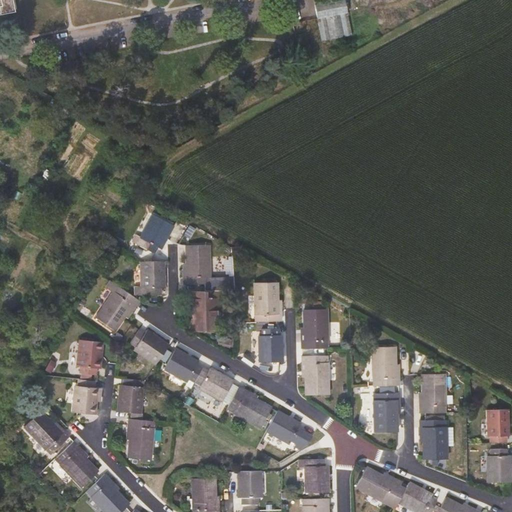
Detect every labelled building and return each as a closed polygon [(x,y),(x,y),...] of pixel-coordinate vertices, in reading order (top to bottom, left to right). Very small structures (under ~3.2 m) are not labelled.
[(346,1),(315,5),(320,41),(350,37),(346,1)] [(166,238),(173,225),(152,214),(140,238),(142,240),(139,246),(154,254),(158,247),(160,249),(166,238)] [(183,264),(183,277),(183,285),(209,284),(209,245),(186,245),(187,264),(183,264)] [(164,275),(164,261),(141,261),(141,288),(144,288),(144,295),(161,295),(162,288),(164,288),(164,275)] [(139,301),(117,286),(110,281),(105,287),(112,292),(95,317),(114,330),(124,316),(127,318),(132,311),(139,301)] [(277,300),(276,282),(254,282),(255,322),(281,321),(281,300),(277,300)] [(188,291),(188,299),(189,312),(192,312),(193,330),(216,330),(215,298),(222,298),(222,290),(188,291)] [(304,309),(304,327),(301,327),(301,349),(328,349),(327,309),(304,309)] [(282,347),(282,335),(279,335),(278,328),(261,329),(261,335),(259,335),(259,362),(282,362),(282,347)] [(156,336),(146,330),(145,333),(139,329),(130,343),(135,347),(133,349),(155,364),(168,345),(156,336)] [(230,348),(232,339),(227,338),(227,340),(220,338),(218,345),(230,348)] [(100,361),(102,342),(79,340),(77,366),(80,367),(79,373),(96,374),(96,368),(99,369),(100,361)] [(399,372),(399,364),(395,364),(395,347),(372,346),(373,386),(400,386),(399,372)] [(181,385),(183,380),(186,382),(189,379),(195,382),(203,368),(197,364),(198,362),(188,356),(174,349),(163,369),(170,373),(168,377),(181,385)] [(302,377),(306,377),(306,395),(328,395),(327,355),(302,355),(302,377)] [(49,372),(55,362),(49,358),(43,368),(49,372)] [(221,401),(232,381),(219,373),(210,368),(208,371),(203,368),(195,382),(200,385),(199,388),(221,401)] [(419,392),(419,406),(419,413),(446,413),(445,374),(423,374),(423,392),(419,392)] [(96,400),(98,388),(95,387),(95,381),(78,379),(77,386),(74,386),(72,412),(95,414),(96,400)] [(140,413),(143,387),(140,387),(140,380),(124,379),(123,385),(120,385),(118,396),(117,411),(140,413)] [(271,407),(255,399),(258,396),(239,386),(226,409),(260,427),(271,407)] [(400,414),(400,400),(400,393),(373,393),(374,432),(397,432),(397,414),(400,414)] [(510,426),(510,409),(486,410),(487,436),(489,436),(490,443),(507,443),(506,436),(510,436),(510,426)] [(69,436),(55,421),(52,423),(40,410),(23,426),(50,454),(69,436)] [(302,431),(303,430),(298,426),(300,424),(296,422),(277,411),(266,431),(289,444),(290,441),(296,444),(294,446),(299,450),(306,445),(312,436),(302,431)] [(125,439),(129,439),(128,458),(150,460),(154,421),(128,418),(125,439)] [(446,459),(446,446),(453,446),(453,428),(446,428),(446,420),(420,421),(420,441),(424,441),(424,459),(446,459)] [(97,471),(85,458),(88,455),(73,441),(54,459),(81,487),(97,471)] [(510,467),(510,455),(507,455),(507,449),(490,449),(490,456),(488,456),(488,483),(511,482),(510,467)] [(328,479),(328,466),(324,466),(325,459),(307,459),(307,465),(305,466),(305,492),(328,492),(328,479)] [(397,493),(401,485),(402,482),(384,472),(382,475),(366,467),(355,487),(395,508),(402,495),(397,493)] [(261,498),(260,471),(238,471),(238,498),(241,498),(241,505),(258,505),(258,498),(261,498)] [(119,511),(128,504),(116,491),(119,488),(104,473),(85,491),(105,511),(119,511)] [(215,509),(214,495),(214,478),(192,478),(192,511),(218,511),(219,509),(215,509)] [(430,511),(437,501),(431,498),(433,495),(423,490),(409,482),(406,488),(402,495),(398,503),(415,511),(430,511)] [(402,495),(406,488),(401,485),(397,493),(402,495)] [(329,511),(329,505),(329,498),(302,498),(302,511),(329,511)] [(480,511),(463,502),(461,506),(445,498),(437,511),(480,511)]
